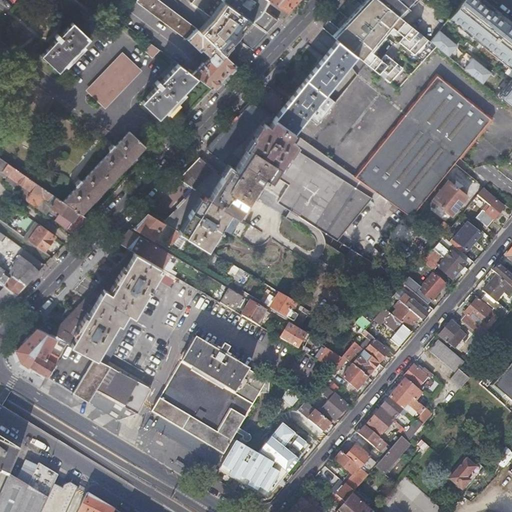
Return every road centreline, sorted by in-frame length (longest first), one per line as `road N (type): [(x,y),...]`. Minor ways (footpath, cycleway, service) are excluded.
road 1 (residential): [(273,511),(511,231)]
road 2 (unknown): [(122,453),(193,324),(309,385)]
road 3 (secondary): [(0,338),(180,148)]
road 4 (primary): [(216,511),(0,378)]
road 5 (primary): [(199,511),(0,389)]
road 6 (residential): [(180,148),(155,125),(90,117),(0,45)]
road 7 (primary): [(0,400),(180,511)]
road 8 (secondary): [(180,148),(321,0)]
road 9 (primary): [(0,418),(160,511)]
